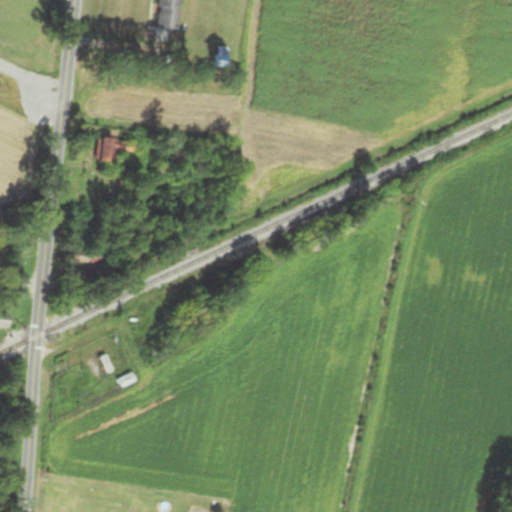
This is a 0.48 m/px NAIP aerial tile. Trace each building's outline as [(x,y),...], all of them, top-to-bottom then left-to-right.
[(153,0),(151,26),(173,28),(175,0),(153,0)] [(226,67),(226,46),(213,46),(213,67),(226,67)] [(111,152),(134,152),(134,139),(98,139),(98,162),(111,162),(111,152)] [(96,251),(67,254),(68,265),(98,261),(96,251)] [(95,357),(103,372),(109,369),(102,354),(95,357)] [(133,381),(129,372),(113,378),(117,388),(133,381)]
